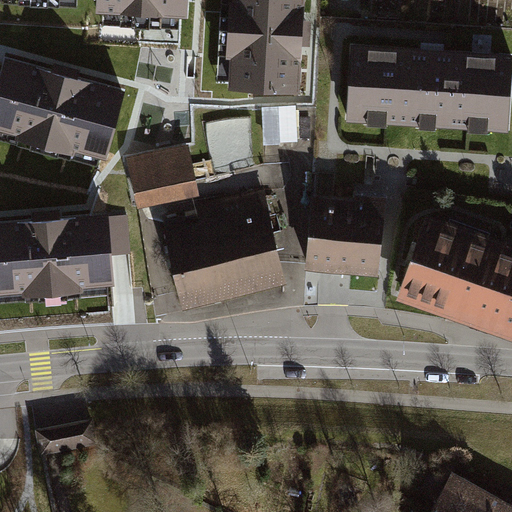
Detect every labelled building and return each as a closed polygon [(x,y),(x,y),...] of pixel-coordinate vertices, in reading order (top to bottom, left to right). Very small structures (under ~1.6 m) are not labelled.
[(185,0),(100,0),(100,16),(185,21),(185,0)] [(303,0),(223,0),(218,83),(300,88),(303,0)] [(511,54),(353,44),(348,121),(508,131),(511,70),(511,54)] [(125,90),(7,59),(0,84),(0,132),(107,160),(125,90)] [(173,147),(124,159),(136,207),(200,191),(189,143),(173,147)] [(153,221),(177,311),(288,282),(264,192),(153,221)] [(311,197),(302,275),(377,283),(385,205),(311,197)] [(109,216),(0,223),(0,293),(114,286),(109,216)] [(427,218),(402,289),(469,313),(495,242),(427,218)] [(511,248),(495,242),(469,313),(511,328),(511,248)] [(36,430),(41,454),(51,452),(96,443),(91,419),(47,428),(36,430)] [(511,511),(511,507),(448,473),(428,510),(431,511),(511,511)]
